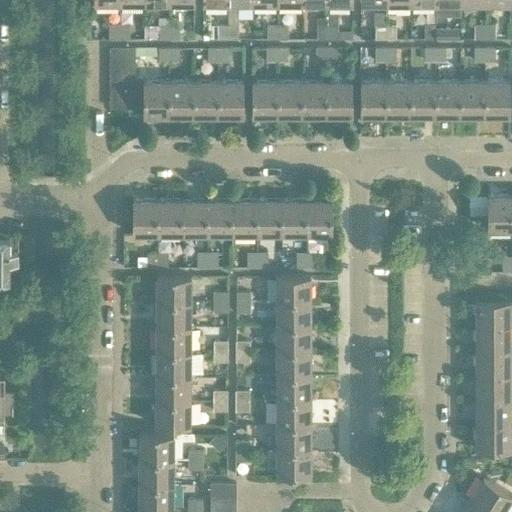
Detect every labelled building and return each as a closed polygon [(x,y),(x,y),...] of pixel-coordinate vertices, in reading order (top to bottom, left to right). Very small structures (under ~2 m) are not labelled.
[(252,0),(227,0),(227,2),(227,19),(216,19),(217,38),(237,38),(237,2),(252,2),(252,0)] [(411,0),(386,0),(387,2),(386,13),(395,13),(395,2),(411,2),(411,0)] [(158,38),(169,38),(169,25),(168,25),(167,16),(158,16),(157,27),(158,38)] [(437,39),(437,20),(434,20),(434,24),(424,24),(424,39),(437,39)] [(120,38),(120,24),(109,24),(109,38),(120,38)] [(120,24),(120,38),(130,38),(130,24),(120,24)] [(278,38),(278,24),(267,24),(267,38),(278,38)] [(278,24),(278,38),(288,38),(288,25),(278,24)] [(387,39),(387,24),(374,24),(374,39),(387,39)] [(387,24),(387,39),(396,39),(396,24),(387,24)] [(485,39),(485,24),(474,24),(474,39),(485,39)] [(485,24),(485,39),(495,39),(495,24),(485,24)] [(143,38),(154,38),(154,25),(143,25),(143,38)] [(169,25),(169,38),(178,38),(178,25),(169,25)] [(326,38),(326,25),(316,25),(316,38),(326,38)] [(326,25),(326,38),(352,38),(352,30),(337,30),(337,25),(326,25)] [(158,46),(135,46),(135,47),(135,55),(158,55),(158,46)] [(169,62),(169,46),(158,46),(158,55),(158,62),(169,62)] [(169,46),(169,62),(180,62),(180,46),(169,46)] [(217,62),(217,46),(207,46),(207,62),(217,62)] [(217,46),(217,62),(228,62),(228,46),(217,46)] [(276,62),(276,46),(265,46),(265,62),(276,62)] [(276,46),(276,62),(287,62),(287,46),(276,46)] [(326,61),(326,46),(315,46),(316,61),(326,61)] [(326,46),(326,61),(337,61),(336,47),(326,46)] [(385,62),(385,46),(374,46),(374,62),(385,62)] [(385,46),(385,62),(396,62),(396,46),(385,46)] [(109,47),(109,60),(134,60),(135,55),(135,47),(109,47)] [(434,62),(434,47),(424,47),(423,62),(434,62)] [(434,47),(434,62),(445,62),(445,47),(434,47)] [(484,62),(484,47),(473,47),(473,62),(484,62)] [(484,47),(484,62),(495,62),(495,47),(484,47)] [(109,71),(134,71),(134,60),(109,60),(109,71)] [(109,82),(134,82),(134,71),(109,71),(109,82)] [(169,114),(169,79),(144,79),(143,114),(169,114)] [(169,114),(194,114),(194,79),(169,79),(169,114)] [(194,114),(218,114),(218,79),(194,79),(194,114)] [(244,79),(218,79),(218,114),(244,114),(244,79)] [(360,114),(386,114),(386,79),(360,79),(360,114)] [(411,79),(386,79),(386,114),(411,114),(411,79)] [(435,79),(411,79),(411,114),(435,114),(435,79)] [(460,79),(435,79),(435,114),(460,114),(460,79)] [(484,79),(460,79),(460,114),(485,114),(484,79)] [(510,79),(484,79),(485,114),(510,114),(510,79)] [(252,114),(277,114),(278,80),(252,80),(252,114)] [(302,80),(278,80),(277,114),(302,114),(302,80)] [(327,80),(302,80),(302,114),(327,114),(327,80)] [(352,80),(327,80),(327,114),(352,114),(352,80)] [(109,94),(134,95),(134,82),(109,82),(109,94)] [(134,107),(134,95),(109,94),(109,107),(134,107)] [(511,228),(511,193),(487,194),(488,228),(511,228)] [(159,233),(159,198),(133,198),(133,233),(159,233)] [(183,198),(159,198),(159,233),(183,233),(183,198)] [(208,198),(183,198),(183,233),(208,233),(208,198)] [(233,198),(208,198),(208,233),(233,233),(233,198)] [(257,198),(233,198),(233,233),(258,233),(257,198)] [(282,198),(257,198),(258,233),(282,233),(282,198)] [(282,233),(307,233),(307,198),(282,198),(282,233)] [(307,198),(307,233),(333,233),(332,198),(307,198)] [(10,234),(0,234),(0,281),(10,282),(10,260),(18,260),(18,248),(10,248),(10,234)] [(148,267),(159,267),(159,253),(148,253),(148,267)] [(159,253),(159,267),(169,267),(169,253),(159,253)] [(198,267),(208,267),(208,253),(198,253),(198,267)] [(208,253),(208,267),(219,267),(219,253),(208,253)] [(248,267),(258,267),(258,253),(248,253),(248,267)] [(258,253),(258,267),(268,267),(268,253),(258,253)] [(307,267),(307,253),(297,253),(297,267),(307,267)] [(318,253),(307,253),(307,267),(318,267),(318,253)] [(511,270),(511,256),(503,256),(503,270),(511,270)] [(157,274),(156,300),(192,300),(192,274),(157,274)] [(275,274),(276,300),(311,300),(311,274),(275,274)] [(213,300),(228,300),(228,276),(213,276),(214,292),(200,292),(201,300),(213,300)] [(235,302),(251,302),(251,291),(235,291),(235,302)] [(476,324),(511,324),(511,298),(476,298),(476,324)] [(156,300),(156,325),(192,325),(192,300),(156,300)] [(228,300),(213,300),(213,312),(228,312),(228,300)] [(311,324),(311,300),(276,300),(276,325),(311,324)] [(251,302),(235,302),(235,312),(251,312),(251,302)] [(276,325),(276,349),(311,349),(311,324),(276,325)] [(476,324),(476,349),(511,348),(511,324),(476,324)] [(156,325),(156,350),(192,349),(192,325),(156,325)] [(213,351),(227,351),(227,339),(213,340),(213,351)] [(235,354),(249,354),(249,341),(235,341),(235,354)] [(476,349),(476,373),(511,373),(511,348),(476,349)] [(156,350),(156,374),(192,374),(192,349),(156,350)] [(276,349),(276,374),(311,374),(311,349),(276,349)] [(227,351),(213,351),(213,362),(227,362),(227,351)] [(249,354),(235,354),(235,368),(249,368),(249,354)] [(0,420),(4,420),(4,410),(11,410),(11,411),(12,411),(12,390),(4,390),(4,371),(0,371),(0,420)] [(476,373),(476,398),(511,398),(511,373),(476,373)] [(156,374),(156,399),(191,399),(192,374),(156,374)] [(276,374),(276,399),(311,398),(311,374),(276,374)] [(212,400),(227,400),(227,389),(212,389),(212,400)] [(234,400),(249,400),(249,389),(234,389),(234,400)] [(276,399),(276,423),(311,423),(311,398),(276,399)] [(476,398),(476,422),(511,422),(511,398),(476,398)] [(191,425),(191,399),(156,399),(156,424),(191,425)] [(227,400),(212,400),(212,411),(227,411),(227,400)] [(249,400),(234,400),(234,411),(249,411),(249,400)] [(511,422),(476,422),(476,448),(511,448),(511,422)] [(276,423),(276,448),(311,448),(311,423),(276,423)] [(139,432),(139,458),(173,458),(173,432),(139,432)] [(211,439),(210,440),(210,441),(211,442),(212,443),(213,444),(215,445),(216,446),(217,447),(219,449),(220,449),(225,443),(226,441),(226,435),(225,434),(224,434),(218,434),(215,434),(211,438),(211,439)] [(235,449),(250,449),(250,439),(235,439),(235,449)] [(187,459),(202,459),(202,448),(187,448),(187,459)] [(311,448),(276,448),(276,474),(311,474),(311,448)] [(250,449),(235,449),(235,460),(250,460),(250,449)] [(139,458),(139,483),(173,483),(173,458),(139,458)] [(202,459),(187,459),(187,470),(202,469),(202,459)] [(470,498),(493,511),(501,511),(511,494),(511,493),(484,476),(470,498)] [(212,494),(236,494),(236,482),(212,482),(212,494)] [(139,483),(139,508),(173,508),(173,483),(139,483)] [(212,506),(236,506),(236,494),(212,494),(212,506)] [(187,509),(201,508),(201,498),(187,498),(187,509)] [(493,511),(470,498),(461,511),(493,511)]
